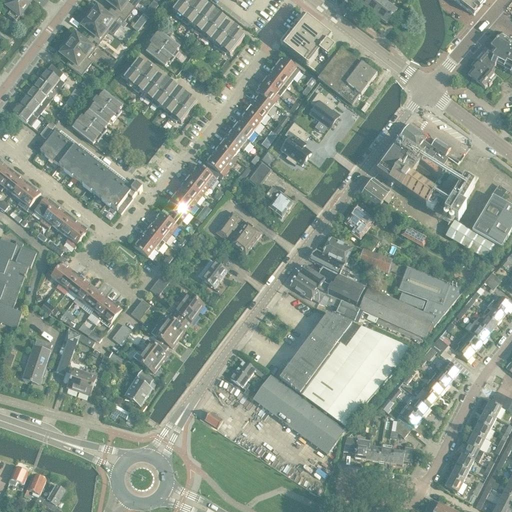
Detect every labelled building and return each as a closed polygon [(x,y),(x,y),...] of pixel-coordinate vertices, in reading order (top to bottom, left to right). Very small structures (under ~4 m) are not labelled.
[(12,0),(6,8),(11,12),(8,17),(16,23),(20,18),(31,4),(24,0),(12,0)] [(135,9),(123,0),(103,0),(113,7),(110,12),(124,23),(135,9)] [(141,0),(123,0),(135,9),(141,0)] [(231,57),(246,37),(199,0),(182,0),(173,12),(177,16),(176,17),(188,26),(189,25),(196,30),(195,32),(207,42),(208,40),(215,45),(214,47),(225,56),(227,54),(231,57)] [(362,7),(366,9),(373,0),(357,0),(356,2),(362,7)] [(373,0),(366,9),(376,17),(386,4),(381,0),(373,0)] [(452,0),(474,16),(486,0),(452,0)] [(397,12),(386,4),(376,17),(380,20),(387,25),(397,12)] [(124,23),(110,12),(107,16),(97,8),(93,13),(92,12),(88,17),(113,36),(121,27),(116,23),(119,19),(124,23)] [(304,16),(280,47),(320,77),(339,52),(328,44),(332,38),(304,16)] [(113,36),(88,17),(85,22),(86,23),(82,27),(92,35),(89,39),(98,46),(109,33),(113,37),(113,36)] [(145,53),(147,54),(165,68),(168,64),(170,66),(179,54),(177,52),(180,48),(160,33),(145,53)] [(473,69),(468,75),(485,90),(488,87),(489,88),(492,85),(491,84),(495,78),(492,74),(495,67),(496,65),(510,73),(509,74),(511,75),(511,39),(510,38),(510,39),(502,35),(490,49),(493,51),(489,55),(485,51),(471,67),(473,69)] [(98,46),(89,39),(85,43),(76,36),(72,41),(71,40),(67,44),(92,64),(92,63),(88,60),(98,46)] [(92,64),(67,44),(63,49),(65,50),(61,55),(71,62),(67,67),(81,77),(92,64)] [(352,106),(358,99),(360,96),(361,97),(377,75),(362,64),(361,65),(341,50),(318,81),(352,106)] [(276,68),(293,82),(300,73),(283,59),(276,68)] [(197,105),(174,86),(140,60),(132,71),(128,68),(120,78),(128,83),(126,86),(138,95),(139,93),(147,99),(145,101),(157,110),(159,108),(166,113),(164,115),(176,124),(178,122),(181,125),(197,105)] [(58,79),(62,74),(52,66),(48,72),(47,71),(40,80),(55,92),(57,89),(60,91),(64,85),(59,81),(60,81),(58,79)] [(276,68),(269,76),(287,90),(293,82),(276,68)] [(269,76),(262,85),(277,96),(280,98),(287,90),(269,76)] [(51,102),(60,91),(57,89),(55,92),(40,80),(34,89),(51,102)] [(84,82),(79,89),(83,92),(88,86),(84,82)] [(262,85),(255,93),(260,96),(274,107),(275,106),(271,103),(277,96),(262,85)] [(45,111),(51,102),(34,89),(27,97),(45,111)] [(75,90),(69,98),(71,99),(75,102),(81,94),(77,91),(77,92),(75,90)] [(103,92),(100,95),(73,130),(93,146),(96,142),(98,144),(107,132),(105,130),(111,123),(113,124),(122,113),(120,111),(123,107),(103,92)] [(316,109),(310,116),(330,131),(339,118),(332,112),(336,107),(319,95),(311,106),(316,109)] [(260,96),(253,105),(267,116),(274,107),(260,96)] [(27,97),(20,106),(33,116),(35,114),(40,117),(45,111),(27,97)] [(62,111),(66,114),(71,108),(67,105),(62,111)] [(253,105),(246,113),(260,124),(267,116),(253,105)] [(13,115),(26,125),(31,128),(37,121),(32,117),(33,116),(20,106),(13,115)] [(66,114),(62,111),(58,117),(61,120),(66,114)] [(246,113),(240,122),(254,133),(254,132),(258,127),(260,124),(246,113)] [(240,122),(233,130),(247,141),(250,144),(251,143),(248,140),(254,133),(240,122)] [(51,123),(47,128),(52,132),(53,130),(56,127),(51,123)] [(290,141),(281,152),(288,158),(286,161),(295,168),(297,164),(302,168),(311,155),(304,150),(306,148),(304,146),(310,137),(294,125),(285,138),(290,141)] [(400,140),(420,154),(421,155),(426,148),(422,146),(427,139),(409,127),(400,140)] [(41,136),(46,140),(52,132),(47,128),(41,136)] [(233,130),(226,139),(241,150),(244,152),(250,144),(247,141),(233,130)] [(56,133),(46,146),(40,153),(120,216),(133,200),(132,199),(137,193),(140,195),(143,191),(132,183),(129,188),(123,183),(121,184),(56,133)] [(226,139),(220,147),(234,158),(241,150),(226,139)] [(400,140),(377,174),(400,190),(401,188),(426,206),(436,192),(410,173),(414,168),(436,184),(445,171),(442,169),(425,157),(423,156),(421,155),(420,154),(400,140)] [(436,141),(432,148),(445,158),(450,150),(436,141)] [(220,147),(213,156),(230,169),(233,166),(231,161),(234,158),(220,147)] [(430,151),(425,157),(442,169),(448,160),(445,158),(432,148),(430,151)] [(213,156),(206,164),(210,167),(220,175),(218,178),(222,181),(230,169),(213,156)] [(247,183),(258,191),(272,173),(261,164),(247,183)] [(198,166),(192,175),(206,186),(212,178),(216,181),(218,178),(221,181),(222,181),(218,178),(220,175),(210,167),(206,172),(198,166)] [(458,168),(429,209),(457,229),(467,215),(473,219),(468,225),(494,247),(511,225),(511,196),(500,187),(489,199),(482,193),(486,188),(458,168)] [(7,169),(0,177),(0,191),(1,193),(4,189),(15,175),(11,172),(7,169)] [(241,178),(244,180),(250,172),(247,169),(241,178)] [(15,175),(4,189),(12,196),(23,182),(19,178),(15,175)] [(192,175),(185,183),(199,194),(206,186),(192,175)] [(373,180),(361,196),(378,209),(383,202),(388,206),(395,196),(373,180)] [(23,182),(12,196),(21,203),(32,188),(28,185),(23,182)] [(185,183),(178,192),(196,205),(202,197),(199,195),(199,194),(185,183)] [(21,203),(18,206),(27,213),(32,217),(40,206),(35,203),(41,195),(36,191),(32,188),(21,203)] [(282,219),(293,204),(273,189),(266,198),(273,203),(268,209),(282,219)] [(178,192),(172,200),(189,214),(196,205),(178,192)] [(403,202),(398,198),(390,209),(395,213),(403,202)] [(40,206),(32,217),(35,213),(43,220),(54,206),(51,203),(46,199),(40,206)] [(161,214),(178,227),(189,214),(172,200),(165,209),(171,215),(168,219),(161,214)] [(43,220),(40,223),(41,223),(49,230),(63,212),(58,209),(54,206),(43,220)] [(352,216),(345,226),(351,231),(349,234),(359,241),(360,242),(364,237),(374,223),(366,216),(369,212),(362,207),(360,210),(357,210),(355,211),(354,212),(352,216)] [(203,211),(209,216),(211,213),(205,208),(203,211)] [(209,216),(203,211),(196,219),(203,224),(209,216)] [(63,212),(49,230),(52,227),(60,233),(71,219),(68,216),(63,212)] [(161,214),(154,223),(171,236),(178,227),(161,214)] [(246,256),(261,236),(232,214),(217,234),(246,256)] [(71,219),(60,233),(68,240),(79,225),(75,222),(71,219)] [(203,224),(196,219),(196,220),(197,221),(194,225),(197,228),(201,224),(202,225),(203,224)] [(154,223),(148,231),(165,245),(171,236),(154,223)] [(69,240),(66,243),(75,250),(77,247),(89,233),(85,230),(79,225),(68,240),(69,240)] [(407,228),(401,237),(423,249),(428,239),(407,228)] [(148,231),(141,240),(155,251),(158,253),(165,245),(148,231)] [(368,236),(361,245),(372,253),(380,243),(371,237),(370,238),(368,236)] [(331,239),(323,255),(323,256),(344,266),(343,266),(348,269),(353,261),(348,259),(353,250),(331,239)] [(135,248),(134,248),(148,259),(155,251),(141,240),(135,248)] [(0,352),(0,324),(16,330),(22,315),(12,311),(28,269),(31,270),(36,255),(22,249),(24,245),(17,242),(15,247),(0,241),(0,354),(1,353),(0,352)] [(309,261),(323,268),(346,280),(349,274),(341,271),(343,266),(344,266),(323,256),(323,255),(316,251),(315,253),(309,261)] [(372,269),(378,256),(375,255),(374,254),(364,251),(359,264),(372,269)] [(454,251),(450,259),(462,265),(466,258),(454,251)] [(378,256),(372,269),(387,274),(392,261),(378,256)] [(215,264),(215,265),(211,262),(199,277),(203,281),(202,281),(214,290),(227,273),(215,264)] [(62,264),(52,278),(60,285),(71,271),(62,264)] [(303,267),(297,277),(323,295),(325,291),(320,289),(324,282),(325,282),(318,277),(303,267)] [(323,268),(318,277),(325,282),(324,282),(333,286),(328,297),(341,304),(342,303),(354,309),(363,290),(350,283),(350,281),(346,280),(323,268)] [(369,289),(358,310),(360,311),(369,316),(367,320),(375,324),(376,324),(422,345),(424,340),(425,341),(431,328),(434,329),(465,290),(451,285),(451,286),(407,269),(399,291),(428,302),(423,314),(369,289)] [(60,285),(57,290),(65,296),(69,292),(68,291),(79,278),(71,271),(60,285)] [(488,279),(497,286),(501,281),(492,274),(488,279)] [(156,284),(164,290),(169,284),(161,277),(156,284)] [(311,301),(319,305),(326,308),(330,300),(322,296),(323,295),(297,277),(290,288),(291,289),(311,301)] [(79,278),(68,291),(69,292),(77,298),(88,284),(79,278)] [(497,286),(488,279),(484,284),(493,291),(497,286)] [(88,284),(77,298),(85,305),(96,291),(88,284)] [(164,290),(156,284),(150,292),(158,298),(164,290)] [(96,291),(85,305),(93,311),(94,311),(105,298),(96,291)] [(479,296),(476,293),(471,300),(474,303),(479,296)] [(188,294),(181,303),(198,316),(205,307),(188,294)] [(402,295),(399,302),(422,311),(424,306),(425,304),(423,303),(402,295)] [(511,306),(500,297),(493,307),(505,317),(511,308),(511,306)] [(74,302),(74,303),(75,304),(76,305),(77,305),(77,306),(78,306),(79,307),(80,309),(81,309),(82,310),(83,310),(84,311),(85,311),(85,312),(86,313),(87,314),(88,314),(88,315),(89,315),(90,315),(90,316),(90,317),(90,318),(89,318),(88,319),(88,320),(89,321),(90,322),(91,323),(92,323),(93,324),(94,325),(95,326),(96,326),(98,324),(98,323),(99,323),(99,322),(100,322),(100,321),(92,315),(91,315),(91,314),(91,313),(92,312),(93,311),(85,305),(77,298),(76,298),(76,299),(75,300),(75,301),(74,302)] [(91,315),(92,315),(100,321),(113,304),(105,298),(94,311),(91,315)] [(137,309),(145,315),(150,308),(142,302),(137,309)] [(173,305),(170,310),(174,313),(175,313),(173,316),(188,328),(191,325),(198,316),(181,303),(177,308),(173,305)] [(341,304),(336,314),(355,323),(360,311),(358,310),(354,309),(342,303),(341,304)] [(122,311),(113,304),(100,321),(109,328),(122,311)] [(490,312),(486,317),(498,326),(505,317),(493,307),(491,305),(487,310),(490,312)] [(461,312),(464,314),(469,309),(465,306),(461,312)] [(145,315),(137,309),(131,316),(139,322),(145,315)] [(52,314),(57,318),(60,313),(56,310),(52,314)] [(464,314),(461,312),(456,317),(460,320),(464,314)] [(145,315),(139,322),(144,326),(149,319),(145,315)] [(305,352),(379,391),(413,352),(328,315),(325,319),(328,321),(305,352)] [(165,316),(162,320),(166,323),(163,328),(180,341),(186,332),(188,328),(173,316),(170,320),(165,316)] [(68,326),(71,323),(62,317),(60,321),(68,326)] [(478,319),(475,323),(478,325),(490,336),(498,326),(486,317),(482,322),(478,319)] [(454,327),(450,324),(446,330),(449,333),(454,327)] [(159,325),(152,335),(156,337),(159,340),(157,343),(167,351),(169,348),(173,350),(180,341),(163,328),(159,325)] [(478,325),(470,334),(472,336),(483,345),(490,336),(478,325)] [(118,333),(126,339),(131,332),(123,326),(118,333)] [(55,366),(53,373),(65,378),(80,337),(67,332),(66,335),(55,366)] [(88,337),(99,344),(102,340),(92,332),(88,337)] [(126,339),(118,333),(112,340),(120,346),(126,339)] [(78,341),(92,349),(95,344),(81,336),(78,341)] [(472,336),(465,345),(475,354),(483,345),(472,336)] [(147,341),(144,346),(148,348),(145,353),(162,365),(168,357),(164,354),(167,351),(157,343),(154,346),(147,341)] [(436,345),(444,352),(447,348),(439,341),(436,345)] [(39,386),(50,354),(49,353),(51,346),(37,342),(35,348),(34,348),(23,380),(39,386)] [(459,348),(455,353),(467,363),(475,354),(465,345),(462,344),(461,342),(457,346),(459,348)] [(444,352),(436,345),(431,350),(440,357),(444,352)] [(379,391),(305,352),(282,382),(345,429),(379,391)] [(136,355),(134,359),(154,375),(162,365),(145,353),(140,358),(136,355)] [(104,375),(109,358),(104,357),(98,373),(104,375)] [(447,363),(439,372),(452,382),(460,373),(447,362),(447,363)] [(244,363),(237,372),(250,380),(255,374),(263,380),(267,376),(252,366),(251,368),(249,367),(244,363)] [(79,394),(86,373),(74,369),(67,390),(79,394)] [(437,375),(432,381),(445,391),(452,382),(439,372),(437,370),(434,373),(437,375)] [(148,389),(154,380),(142,372),(125,398),(141,409),(152,391),(148,389)] [(231,381),(230,381),(243,390),(246,392),(244,395),(252,400),(254,396),(247,391),(249,387),(247,385),(250,380),(237,372),(231,381)] [(86,373),(79,394),(90,398),(97,377),(86,373)] [(271,378),(270,379),(253,402),(327,457),(345,433),(271,378)] [(425,384),(422,388),(424,390),(437,401),(445,391),(432,381),(428,386),(425,384)] [(421,394),(417,400),(429,410),(437,401),(424,390),(422,388),(419,392),(421,394)] [(393,396),(397,399),(401,393),(398,390),(393,396)] [(492,403),(491,404),(497,407),(502,396),(497,393),(492,403)] [(502,409),(508,399),(502,396),(497,407),(501,409),(502,409)] [(511,400),(508,399),(502,409),(508,412),(511,403),(511,400)] [(410,403),(407,407),(409,409),(422,419),(429,410),(417,400),(412,405),(410,403)] [(484,414),(495,419),(501,409),(497,407),(491,404),(489,403),(484,414)] [(407,407),(399,416),(414,429),(422,419),(409,409),(407,407)] [(205,422),(217,431),(220,427),(223,422),(215,417),(210,414),(205,422)] [(484,414),(478,424),(490,430),(495,419),(484,414)] [(395,432),(394,439),(399,440),(400,435),(404,438),(410,432),(399,421),(397,432),(395,432)] [(478,424),(473,435),(484,441),(490,430),(478,424)] [(511,430),(511,428),(508,427),(503,437),(507,439),(511,430)] [(473,435),(467,446),(479,452),(482,446),(486,448),(489,443),(484,441),(473,435)] [(344,448),(343,453),(355,455),(355,460),(367,462),(369,449),(370,444),(356,442),(357,441),(347,439),(346,439),(344,448)] [(381,451),(379,464),(390,466),(392,452),(393,447),(382,445),(381,451)] [(503,455),(507,457),(511,448),(511,446),(509,445),(503,455)] [(467,446),(462,456),(473,462),(478,465),(484,454),(479,452),(467,446)] [(369,449),(367,462),(379,464),(381,451),(369,449)] [(392,452),(390,466),(403,468),(403,462),(410,463),(412,451),(405,450),(404,454),(392,452)] [(498,466),(502,468),(507,457),(503,455),(498,466)] [(462,456),(457,467),(468,473),(473,462),(462,456)] [(492,476),(497,479),(502,468),(498,466),(492,476)] [(457,467),(451,478),(462,484),(468,473),(457,467)] [(16,469),(9,485),(13,487),(12,489),(15,490),(15,489),(21,492),(28,475),(25,473),(23,470),(18,468),(16,469)] [(39,497),(38,500),(39,501),(40,497),(47,482),(45,482),(44,479),(42,477),(38,479),(33,476),(24,497),(31,501),(33,494),(39,497)] [(487,487),(491,489),(497,479),(492,476),(487,487)] [(462,484),(451,478),(446,488),(457,494),(462,484)] [(511,486),(509,485),(503,495),(511,499),(511,486)] [(48,502),(40,497),(39,501),(38,500),(36,503),(46,509),(47,507),(51,509),(54,511),(55,510),(55,509),(56,507),(65,491),(56,487),(48,502)] [(482,498),(486,500),(491,489),(487,487),(482,498)] [(479,493),(475,491),(469,504),(473,506),(479,493)] [(511,499),(503,495),(498,506),(509,511),(511,511),(511,510),(511,499)] [(486,500),(482,498),(476,509),(481,511),(485,506),(483,505),(486,500)] [(430,500),(424,511),(445,511),(447,509),(446,509),(448,504),(446,503),(443,507),(430,500)]
